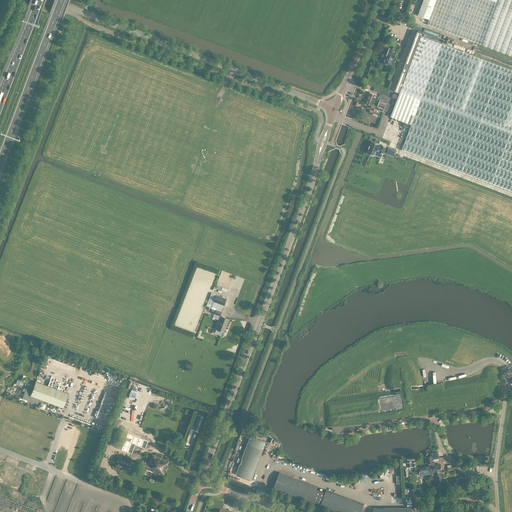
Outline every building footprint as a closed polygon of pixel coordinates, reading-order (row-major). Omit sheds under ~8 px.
[(511,0),(423,0),(418,15),(429,19),(427,25),(511,56),(511,0)] [(422,34),(413,30),(406,48),(405,48),(397,69),(398,70),(391,89),(400,93),(391,117),(412,124),(402,150),(511,191),(511,70),(421,36),(422,34)] [(383,62),(391,65),(394,59),(395,59),(398,51),(390,48),(388,54),(387,53),(383,62)] [(377,96),(370,93),(368,100),(371,101),(371,100),(375,101),(377,96)] [(371,101),(368,100),(366,104),(372,106),(371,108),(375,109),(376,105),(374,104),(375,101),(371,100),(371,101)] [(383,112),(384,110),(388,111),(390,104),(380,100),(378,105),(376,105),(375,109),(383,112)] [(369,148),(367,153),(374,155),(376,151),(379,152),(383,154),(386,147),(382,145),(381,145),(379,144),(372,141),(370,146),(369,148)] [(212,293),(207,306),(213,308),(211,312),(215,314),(221,316),(222,312),(224,306),(225,306),(227,299),(212,293)] [(229,319),(222,317),(217,330),(224,332),(229,319)] [(326,403),(325,405),(326,427),(331,428),(333,428),(333,431),(336,432),(345,432),(346,433),(347,433),(352,432),(355,426),(392,421),(435,414),(477,408),(478,408),(482,412),(482,413),(486,411),(487,405),(499,399),(502,398),(503,396),(503,395),(502,386),(502,385),(503,383),(504,381),(504,377),(504,374),(501,369),(500,368),(496,366),(492,366),(489,366),(483,372),(482,376),(457,380),(446,382),(444,383),(444,385),(442,383),(429,385),(427,388),(416,389),(412,390),(412,387),(417,386),(425,385),(424,378),(423,373),(422,368),(420,365),(419,362),(418,361),(407,357),(395,358),(388,368),(387,373),(385,381),(385,383),(385,384),(386,390),(387,390),(395,389),(400,389),(401,392),(397,392),(391,393),(389,392),(386,391),(379,392),(345,397),(333,398),(327,399),(326,403)] [(36,381),(34,386),(28,384),(23,398),(40,405),(39,407),(44,409),(46,404),(43,403),(44,401),(63,408),(69,393),(36,381)] [(206,417),(198,414),(192,429),(200,432),(206,417)] [(149,443),(127,435),(121,452),(132,457),(136,448),(146,451),(149,443)] [(267,443),(251,437),(237,474),(252,480),(267,443)] [(149,462),(143,460),(140,468),(163,476),(169,460),(153,454),(151,461),(150,460),(149,462)] [(430,471),(431,474),(431,476),(432,476),(432,474),(435,473),(435,471),(438,471),(439,473),(442,472),(441,465),(435,466),(434,463),(433,463),(432,457),(427,457),(429,466),(430,471)] [(117,463),(115,467),(131,473),(133,469),(133,468),(134,465),(118,458),(116,463),(117,463)] [(429,466),(416,468),(416,472),(420,472),(420,475),(431,474),(430,471),(429,466)] [(442,472),(439,473),(438,471),(435,471),(435,473),(432,474),(432,476),(431,476),(432,480),(435,479),(436,484),(443,483),(442,472)] [(280,473),(274,489),(311,503),(312,502),(317,490),(318,487),(280,473)] [(321,506),(321,507),(335,511),(361,511),(364,505),(327,490),(326,493),(321,506)]
